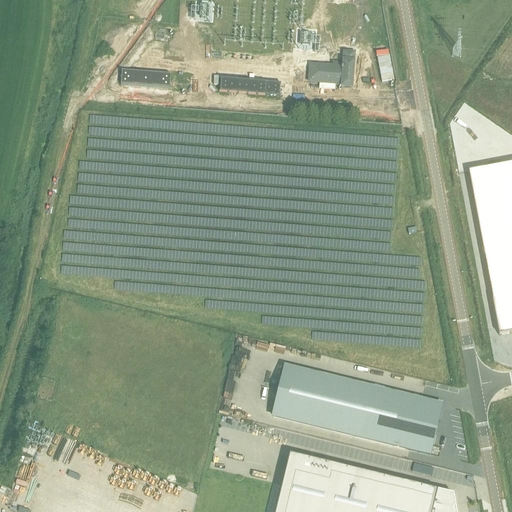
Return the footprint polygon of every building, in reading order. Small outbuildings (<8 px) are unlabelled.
[(307,82),(340,85),(340,88),(352,88),(354,60),(355,52),(343,51),(342,60),(342,62),(332,61),(332,66),(308,64),(307,82)] [(169,89),(170,75),(121,72),(120,85),(169,89)] [(278,97),(279,84),(220,80),(220,92),(278,97)] [(511,163),(468,172),(499,336),(511,333),(511,163)] [(412,197),(411,190),(403,191),(405,199),(412,197)] [(285,368),(273,417),(429,455),(441,405),(285,368)] [(289,453),(275,511),(452,511),(449,491),(289,453)]
